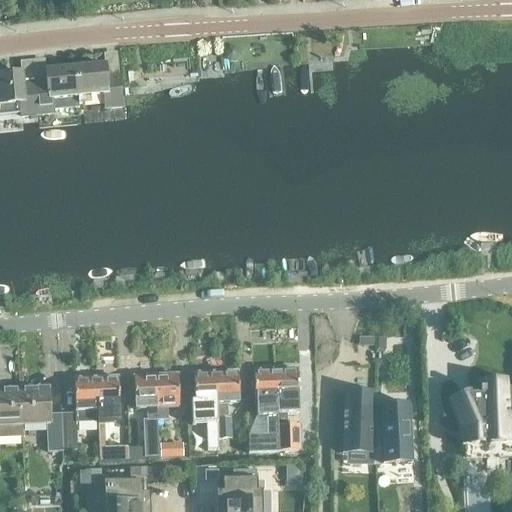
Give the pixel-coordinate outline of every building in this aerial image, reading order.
[(237,62),(241,57),(240,52),(235,48),(230,49),(226,53),(227,59),(231,62),(237,62)] [(75,70),(78,106),(81,106),(80,100),(103,98),(104,111),(121,109),(118,78),(105,79),(104,67),(75,70)] [(75,106),(78,106),(75,70),(45,73),(46,84),(34,85),(37,117),(53,115),(52,102),(74,100),(75,106)] [(0,120),(20,118),(37,117),(34,85),(22,86),(21,75),(0,76),(0,120)] [(298,370),(275,371),(277,415),(288,415),(300,415),(299,404),(298,370)] [(266,437),(248,437),(248,455),(278,453),(276,417),(276,415),(277,415),(275,371),(253,372),(254,406),(255,417),(266,417),(266,437)] [(237,373),(215,374),(217,418),(218,446),(218,451),(230,450),(228,423),(242,422),(242,407),(239,407),(237,373)] [(194,402),(191,402),(192,425),(206,425),(207,451),(218,451),(218,446),(217,418),(215,374),(193,375),(194,402)] [(178,375),(155,377),(157,421),(167,420),(167,410),(179,409),(178,375)] [(143,448),(129,449),(129,462),(144,462),(144,459),(158,458),(156,421),(157,421),(155,377),(133,378),(134,411),(146,411),(147,421),(142,421),(143,448)] [(118,378),(96,379),(97,424),(98,451),(99,464),(129,462),(129,449),(128,446),(121,447),(121,449),(106,449),(105,423),(118,422),(118,424),(121,424),(120,408),(119,408),(118,378)] [(75,416),(61,417),(63,453),(78,452),(77,434),(79,434),(78,425),(97,424),(96,379),(73,380),(75,416)] [(462,398),(448,404),(456,424),(460,434),(462,460),(462,461),(463,461),(511,459),(511,416),(507,417),(506,385),(478,386),(475,386),(476,397),(475,397),(473,392),(472,392),(474,397),(463,401),(462,398)] [(48,389),(20,390),(21,428),(46,427),(47,454),(63,453),(61,417),(49,417),(48,389)] [(0,439),(22,439),(21,428),(20,390),(0,390),(0,439)] [(343,393),(341,453),(372,454),(373,416),(374,416),(374,394),(343,393)] [(373,416),(372,454),(372,465),(411,463),(408,407),(378,409),(379,415),(374,416),(373,416)] [(295,424),(277,425),(279,453),(296,452),(295,424)] [(183,444),(159,445),(159,459),(183,458),(183,444)] [(79,486),(100,485),(100,471),(87,471),(79,473),(79,486)] [(218,511),(261,511),(261,492),(256,492),(256,480),(254,480),(254,474),(231,475),(231,481),(217,481),(218,511)] [(104,495),(103,511),(146,511),(146,482),(108,483),(108,495),(104,495)] [(32,493),(26,494),(26,505),(38,504),(38,498),(32,493)]
